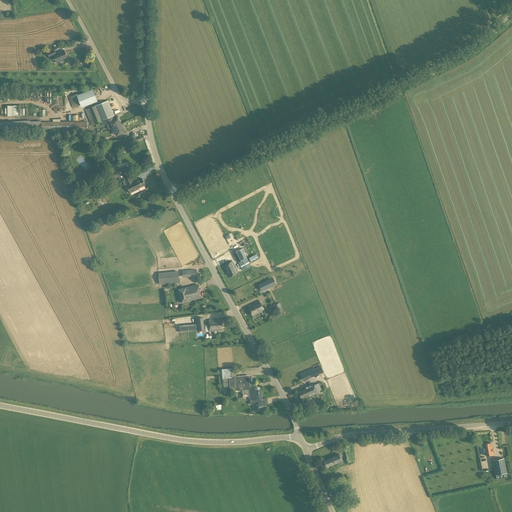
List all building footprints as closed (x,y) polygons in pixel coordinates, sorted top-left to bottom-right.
[(53,55),(56,62),(67,58),(64,50),(55,54),(54,50),(47,53),(49,57),(53,55)] [(98,101),(93,89),(77,95),(77,94),(68,97),(72,108),(80,105),(81,107),(98,101)] [(99,121),(104,119),(112,116),(113,115),(108,101),(85,110),(91,126),(100,123),(99,121)] [(21,105),(5,105),(5,116),(24,115),(24,108),(21,108),(21,105)] [(108,130),(111,130),(121,125),(118,118),(115,120),(112,116),(104,119),(107,126),(107,127),(108,130)] [(41,123),(41,132),(87,131),(87,123),(41,123)] [(125,131),(121,125),(111,130),(112,132),(115,131),(117,135),(125,131)] [(120,179),(124,178),(130,176),(127,166),(121,167),(114,168),(115,171),(108,173),(109,179),(119,176),(120,179)] [(126,188),(127,187),(130,193),(139,189),(138,188),(145,185),(142,178),(132,183),(130,179),(123,183),(126,188)] [(242,271),(251,266),(242,248),(233,253),(242,271)] [(222,263),(229,277),(238,272),(231,258),(222,263)] [(158,274),(159,284),(179,282),(178,272),(158,274)] [(261,291),(276,284),(273,277),(258,285),(261,291)] [(178,289),(182,302),(201,298),(198,285),(178,289)] [(260,300),(247,306),(252,317),(265,311),(260,300)] [(179,325),(180,333),(196,331),(196,332),(204,331),(202,317),(195,318),(195,324),(179,325)] [(205,332),(210,331),(222,330),(222,319),(209,320),(209,324),(204,325),(205,332)] [(300,373),(301,377),(303,380),(307,378),(317,374),(314,367),(308,370),(301,373),(300,373)] [(250,400),(258,399),(262,399),(262,390),(258,391),(257,387),(250,388),(249,375),(231,376),(230,368),(222,369),(224,391),(242,390),(243,394),(249,394),(250,400)] [(318,383),(314,385),(314,384),(305,387),(306,389),(299,392),(301,398),(308,395),(309,397),(318,393),(317,391),(321,390),(318,383)] [(258,399),(250,400),(250,404),(259,404),(259,409),(267,408),(266,402),(258,402),(258,399)] [(485,456),(487,455),(487,456),(494,455),(491,442),(484,444),(486,452),(484,452),(485,456)] [(339,454),(324,460),(327,467),(342,461),(339,454)] [(507,473),(504,458),(492,460),(495,475),(496,480),(507,477),(507,473)]
